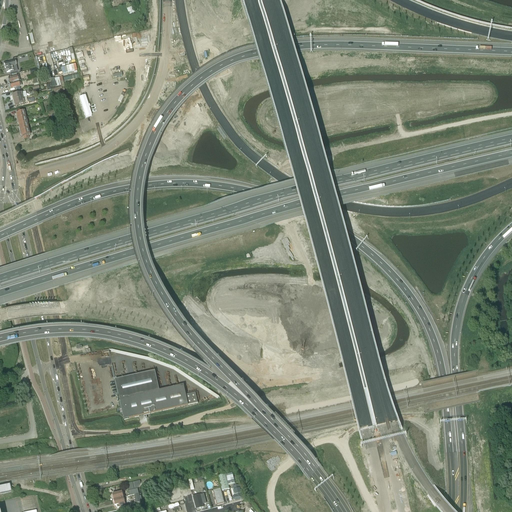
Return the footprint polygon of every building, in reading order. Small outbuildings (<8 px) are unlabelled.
[(87,0),(95,29),(108,26),(101,0),(87,0)] [(17,72),(14,62),(4,64),(5,69),(5,68),(7,73),(11,72),(11,73),(17,72)] [(80,79),(79,73),(63,77),(64,82),(67,81),(74,79),(77,78),(77,80),(80,79)] [(18,82),(17,76),(16,74),(12,75),(12,78),(8,79),(9,84),(18,82)] [(89,80),(90,86),(111,81),(110,75),(89,80)] [(51,84),(52,89),(61,87),(58,78),(53,79),(54,83),(51,84)] [(22,93),(12,95),(13,101),(22,98),(21,95),(23,95),(22,93)] [(79,97),(85,118),(92,116),(86,95),(79,97)] [(15,116),(16,120),(25,118),(24,115),(25,114),(25,112),(22,112),(22,110),(16,111),(17,113),(16,114),(16,116),(15,116)] [(28,123),(18,126),(19,128),(18,128),(19,132),(28,130),(27,126),(28,126),(28,123)] [(28,130),(19,132),(20,135),(21,135),(21,138),(23,137),(23,140),(29,138),(28,136),(31,135),(30,132),(29,133),(28,130)] [(198,402),(195,393),(186,395),(184,385),(159,391),(155,371),(115,380),(120,400),(121,407),(124,420),(137,417),(139,416),(143,415),(198,403),(198,402)] [(226,475),(218,477),(222,491),(229,489),(226,475)] [(135,490),(134,486),(133,482),(127,484),(129,496),(138,494),(137,489),(135,490)] [(0,496),(13,494),(11,487),(0,489),(0,496)] [(225,504),(221,488),(213,490),(217,506),(225,504)] [(112,494),(114,500),(123,497),(122,492),(112,494)] [(235,501),(243,499),(241,492),(233,494),(235,501)] [(205,494),(194,495),(196,509),(204,508),(204,504),(206,503),(205,494)] [(125,503),(123,497),(114,500),(115,505),(117,505),(117,508),(125,506),(125,503)]
